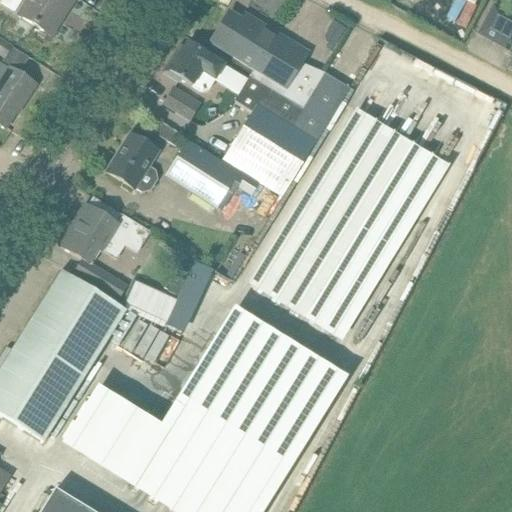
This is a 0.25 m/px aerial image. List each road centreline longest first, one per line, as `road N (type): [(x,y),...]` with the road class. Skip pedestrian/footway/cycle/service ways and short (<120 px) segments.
road 1 (residential): [(0,246),(160,0)]
road 2 (residential): [(511,88),(339,0)]
